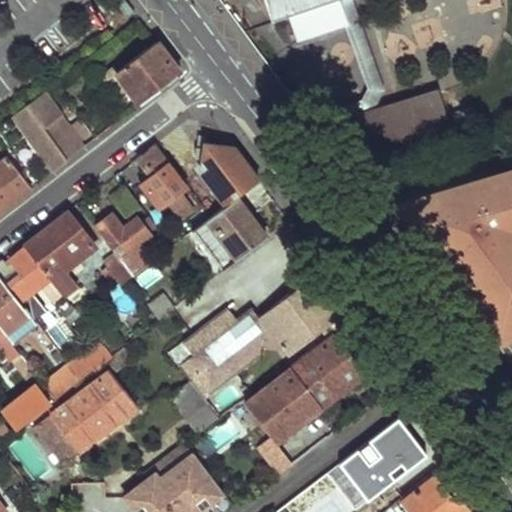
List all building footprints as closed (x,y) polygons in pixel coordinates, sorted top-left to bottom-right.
[(126,0),(117,0),(129,14),(134,10),(126,0)] [(267,0),(274,20),(335,0),(267,0)] [(346,26),(349,36),(311,48),(334,117),(386,100),(360,22),(346,26)] [(117,71),(141,103),(145,100),(163,86),(181,72),(170,56),(157,40),(145,49),(127,63),(117,71)] [(442,93),(348,120),(359,155),(452,128),(442,93)] [(44,95),(27,107),(25,105),(12,114),(30,137),(43,127),(59,115),(44,95)] [(43,127),(68,159),(85,147),(59,115),(43,127)] [(30,137),(55,170),(68,159),(43,127),(30,137)] [(200,172),(226,207),(238,198),(262,180),(236,145),(204,141),(200,172)] [(141,182),(161,208),(169,202),(176,212),(194,199),(189,193),(184,196),(182,193),(190,187),(156,143),(143,153),(141,154),(154,171),(141,182)] [(0,160),(0,211),(25,193),(33,186),(8,155),(0,160)] [(511,168),(506,170),(511,188),(511,193),(497,198),(490,175),(455,186),(440,197),(436,192),(426,195),(426,197),(411,207),(489,313),(483,317),(495,334),(501,330),(511,344),(511,237),(504,227),(511,221),(511,168)] [(511,193),(511,188),(506,170),(490,175),(497,198),(511,193)] [(455,186),(436,192),(440,197),(455,186)] [(426,195),(399,204),(483,317),(489,313),(411,207),(426,197),(426,195)] [(193,232),(224,271),(269,237),(238,198),(226,207),(193,232)] [(64,295),(65,296),(79,284),(65,267),(76,257),(79,261),(97,248),(67,210),(64,212),(23,244),(27,249),(64,295)] [(121,257),(135,276),(149,265),(136,247),(127,254),(125,252),(150,233),(138,217),(124,228),(113,214),(97,227),(115,250),(121,257)] [(0,276),(33,319),(46,308),(33,290),(42,285),(55,302),(64,295),(27,249),(13,260),(24,275),(18,279),(3,259),(0,261),(0,276)] [(104,258),(110,266),(121,257),(115,250),(104,258)] [(115,277),(121,286),(131,279),(135,276),(121,257),(110,266),(108,268),(115,277)] [(181,366),(192,379),(205,397),(268,350),(271,332),(284,332),(297,349),(344,315),(348,320),(359,311),(345,292),(326,266),(261,316),(253,307),(238,318),(234,314),(189,348),(195,355),(181,366)] [(102,272),(109,281),(115,277),(108,268),(102,272)] [(9,338),(33,319),(0,276),(0,325),(2,328),(9,338)] [(149,304),(161,319),(175,309),(163,293),(149,304)] [(64,312),(71,321),(80,315),(73,305),(64,312)] [(184,342),(189,348),(234,314),(229,307),(184,342)] [(362,316),(292,369),(321,408),(366,373),(344,343),(352,337),(358,346),(375,333),(362,316)] [(115,328),(100,339),(100,341),(106,348),(121,337),(115,328)] [(511,344),(501,330),(495,334),(511,357),(511,344)] [(106,348),(112,356),(117,352),(127,345),(121,337),(106,348)] [(1,345),(26,377),(35,371),(9,338),(1,345)] [(69,365),(81,380),(95,369),(112,356),(106,348),(100,341),(69,365)] [(184,342),(170,352),(176,359),(189,348),(184,342)] [(195,355),(189,348),(176,359),(181,366),(195,355)] [(95,369),(101,377),(111,369),(112,371),(124,362),(117,352),(112,356),(95,369)] [(45,384),(56,399),(81,380),(69,365),(45,384)] [(35,422),(63,460),(138,403),(112,371),(111,369),(101,377),(53,414),(50,411),(35,422)] [(247,403),(276,441),(321,408),(292,369),(247,403)] [(8,418),(16,428),(32,417),(46,406),(56,399),(45,384),(41,379),(2,410),(8,418)] [(172,394),(190,418),(210,404),(205,397),(192,379),(172,394)] [(46,406),(32,417),(35,422),(50,411),(46,406)] [(0,407),(0,422),(1,424),(8,418),(2,410),(0,407)] [(428,455),(400,419),(342,464),(369,500),(396,480),(385,465),(397,456),(408,471),(428,455)] [(264,451),(276,441),(272,436),(260,446),(264,451)] [(287,455),(276,441),(264,451),(274,464),(287,455)] [(148,479),(155,474),(159,479),(194,453),(186,443),(145,474),(148,479)] [(136,511),(190,511),(221,489),(194,453),(159,479),(155,474),(124,496),(136,511)] [(287,455),(274,464),(280,472),(293,463),(287,455)] [(396,480),(408,471),(397,456),(385,465),(396,480)] [(403,498),(413,511),(460,511),(466,507),(439,471),(403,498)] [(320,480),(281,510),(282,511),(305,511),(330,493),(320,480)] [(196,511),(223,492),(221,489),(190,511),(196,511)]
